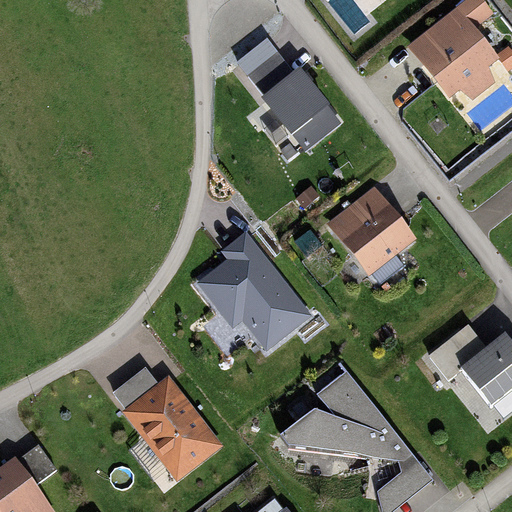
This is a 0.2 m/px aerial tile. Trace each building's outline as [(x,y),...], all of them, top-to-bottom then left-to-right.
[(480,0),(457,0),(402,42),(453,108),(511,63),(511,51),(506,44),(492,55),(471,28),(491,13),(480,0)] [(278,51),(245,78),(301,148),(338,119),(299,69),(295,72),(278,51)] [(374,188),(330,225),(371,274),(415,237),(374,188)] [(226,261),(197,283),(232,329),(243,321),(265,350),(312,314),(247,228),(218,250),(226,261)] [(511,343),(504,333),(460,368),(491,406),(511,389),(511,343)] [(318,403),(276,436),(291,455),(367,457),(380,511),(388,511),(433,477),(347,367),(311,395),(318,403)] [(171,377),(125,412),(178,481),(224,446),(171,377)] [(55,511),(16,459),(0,470),(0,511),(55,511)]
